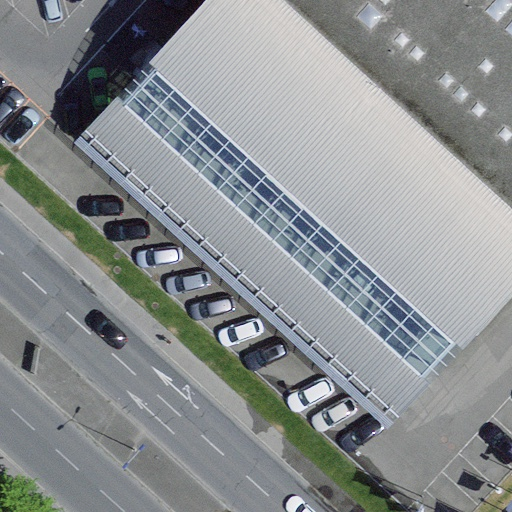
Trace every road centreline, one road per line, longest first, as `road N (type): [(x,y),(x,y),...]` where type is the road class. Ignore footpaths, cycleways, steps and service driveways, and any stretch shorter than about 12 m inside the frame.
road 1 (secondary): [(283,511),(0,252)]
road 2 (secondary): [(0,399),(122,511)]
